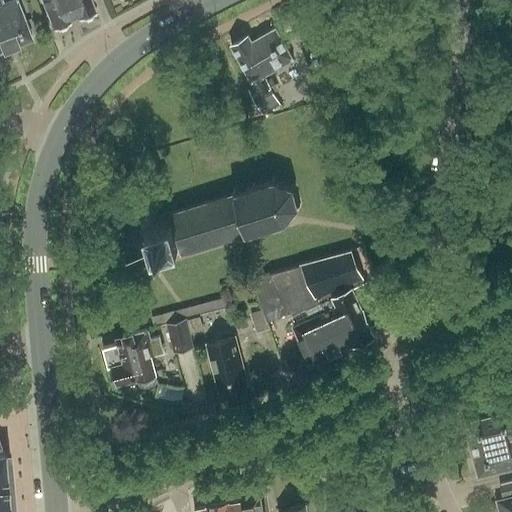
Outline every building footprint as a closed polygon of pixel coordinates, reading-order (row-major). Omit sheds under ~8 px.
[(0,50),(29,39),(15,0),(9,0),(0,3),(0,50)] [(42,0),(52,26),(55,25),(57,28),(67,24),(66,20),(71,18),(64,0),(42,0)] [(64,0),(71,18),(79,15),(84,16),(89,14),(91,8),(93,8),(89,0),(64,0)] [(230,44),(251,81),(291,58),(274,27),(251,39),(248,34),(230,44)] [(267,78),(249,88),(263,115),(282,105),(267,78)] [(179,243),(181,249),(183,249),(183,247),(203,240),(204,243),(206,242),(206,240),(227,233),(228,235),(231,234),(230,232),(243,228),(245,234),(249,233),(247,228),(262,224),(264,229),(268,228),(266,223),(282,219),(283,222),(286,221),(285,218),(292,206),(298,204),(297,200),(294,201),(290,187),(293,186),(292,182),(287,184),(274,179),(272,175),(269,176),(270,180),(254,185),(253,180),(249,181),(251,186),(236,190),(234,186),(230,187),(233,194),(219,198),(219,195),(216,196),(216,199),(195,205),(194,203),(190,204),(191,207),(172,212),(172,211),(169,212),(171,218),(145,226),(153,251),(179,243)] [(349,250),(253,275),(271,320),(292,312),(296,322),(292,324),(308,362),(326,357),(329,360),(344,355),(341,349),(372,335),(349,282),(362,278),(349,250)] [(271,328),(265,308),(251,312),(257,332),(271,328)] [(200,316),(186,320),(189,334),(203,330),(200,316)] [(166,324),(174,354),(193,349),(189,334),(186,320),(166,324)] [(154,370),(156,370),(155,369),(150,352),(153,351),(147,326),(132,330),(132,329),(122,332),(123,338),(101,344),(106,363),(109,362),(114,381),(136,376),(137,381),(142,383),(154,380),(155,378),(154,370)] [(218,389),(247,382),(236,335),(207,342),(218,389)] [(477,475),(511,466),(511,411),(464,423),(477,475)] [(8,511),(8,498),(4,451),(0,451),(0,511),(8,511)] [(511,511),(511,479),(497,483),(501,498),(495,500),(498,511),(511,511)] [(261,511),(257,490),(195,502),(196,505),(193,509),(193,511),(261,511)]
